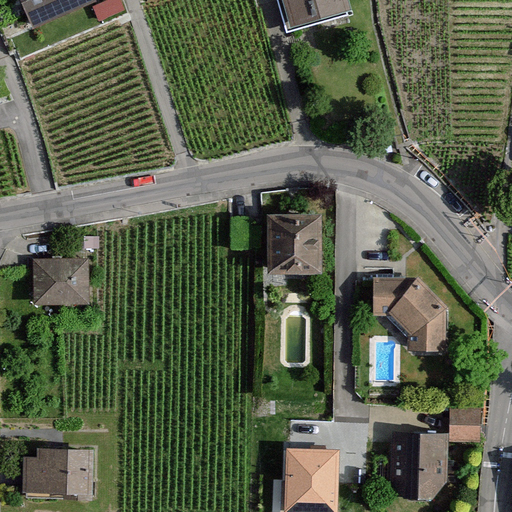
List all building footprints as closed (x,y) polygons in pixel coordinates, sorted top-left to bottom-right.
[(22,0),(35,27),(91,2),(90,0),(22,0)] [(115,0),(98,6),(103,20),(128,11),(124,0),(115,0)] [(344,0),(288,0),(294,19),(346,6),(344,0)] [(270,211),(271,265),(324,266),(326,212),(270,211)] [(83,261),(37,262),(38,300),(84,299),(83,261)] [(373,270),(375,310),(394,308),(412,325),(411,342),(448,346),(451,304),(420,272),(373,270)] [(395,427),(392,487),(435,494),(448,475),(449,437),(482,438),(486,404),(452,403),(450,427),(395,427)] [(290,511),(345,511),(348,450),(292,447),(290,511)] [(90,454),(42,452),(42,461),(29,460),(27,492),(89,494),(90,454)]
